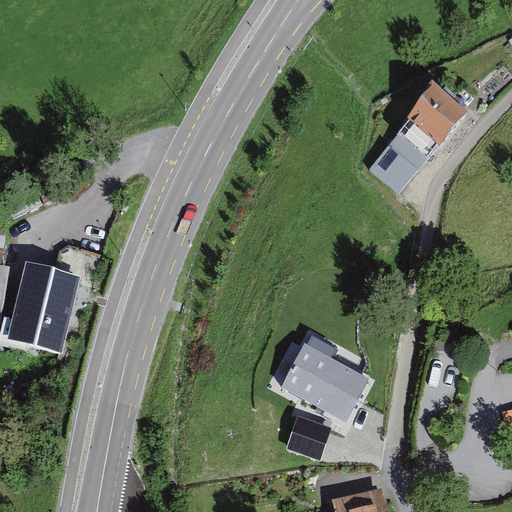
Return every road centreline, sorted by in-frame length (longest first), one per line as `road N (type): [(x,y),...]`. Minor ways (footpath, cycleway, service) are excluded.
road 1 (secondary): [(96,511),(125,361),(176,216),(298,0)]
road 2 (residential): [(407,511),(396,430),(437,194),(511,98)]
